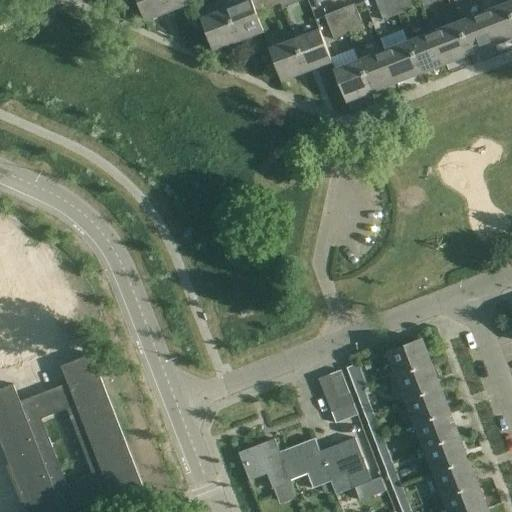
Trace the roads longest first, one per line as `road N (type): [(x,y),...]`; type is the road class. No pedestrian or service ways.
road 1 (residential): [(179,400),(132,280),(98,236),(0,176)]
road 2 (residential): [(179,400),(344,335)]
road 3 (residential): [(344,335),(320,269),(335,182)]
road 4 (residential): [(344,335),(468,293)]
road 5 (residential): [(511,405),(468,293)]
